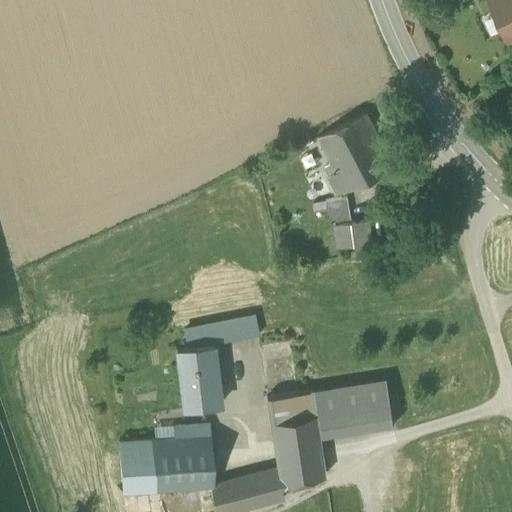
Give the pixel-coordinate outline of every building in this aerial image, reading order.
[(511,0),(488,0),(508,44),(511,42),(511,0)] [(331,134),(352,182),(391,164),(382,144),(370,117),(331,134)] [(382,144),(391,164),(407,157),(398,137),(382,144)] [(333,195),(334,221),(356,219),(354,194),(333,195)] [(356,219),(358,250),(374,249),(372,218),(356,219)] [(182,331),(184,348),(214,344),(258,335),(255,315),(182,331)] [(176,349),(183,410),(219,406),(215,376),(218,373),(216,364),(214,344),(184,348),(176,349)] [(313,390),(320,436),(394,425),(393,416),(387,379),(313,390)] [(211,490),(214,511),(233,511),(283,499),(281,488),(324,477),(322,462),(320,446),(318,434),(311,390),(266,397),(273,443),(276,460),(277,468),(216,484),(211,490)] [(118,441),(122,493),(207,487),(214,480),(210,424),(173,426),(174,437),(156,439),(118,441)] [(155,428),(156,439),(174,437),(173,426),(155,428)]
